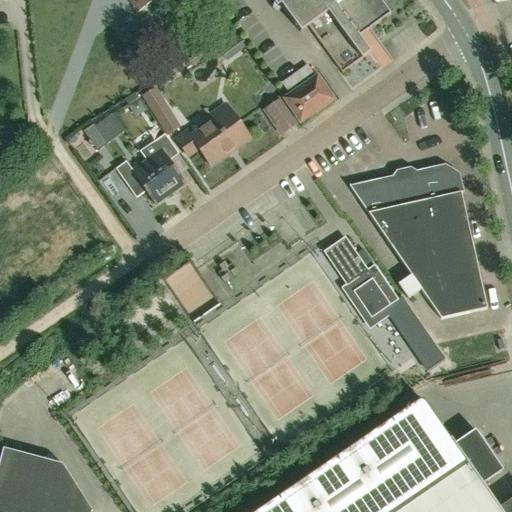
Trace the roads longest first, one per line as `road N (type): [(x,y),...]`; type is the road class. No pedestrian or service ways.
road 1 (unclassified): [(149,252),(313,147),(466,32)]
road 2 (track): [(0,353),(149,252)]
road 3 (unknown): [(149,252),(35,121)]
road 4 (secondary): [(511,193),(466,32)]
